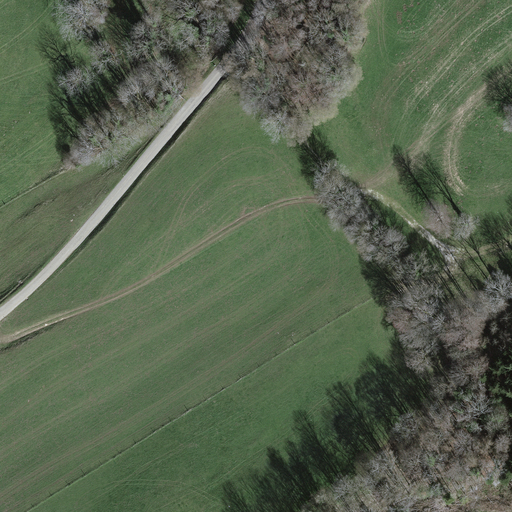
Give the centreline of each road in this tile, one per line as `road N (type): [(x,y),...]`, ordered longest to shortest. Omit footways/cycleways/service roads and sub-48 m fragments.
road 1 (track): [(0,337),(143,284),(252,215),(287,202),(369,192),(448,252),(511,240)]
road 2 (tertiary): [(263,0),(243,40),(160,141),(0,313)]
